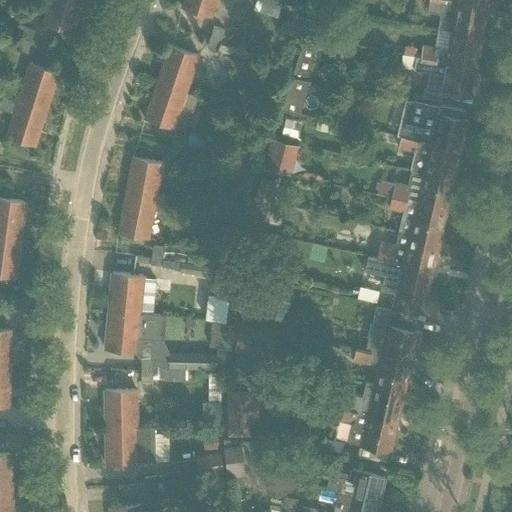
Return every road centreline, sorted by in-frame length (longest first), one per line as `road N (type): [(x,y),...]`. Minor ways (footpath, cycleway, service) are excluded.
road 1 (residential): [(67,511),(65,351),(76,229),(98,127),(141,0)]
road 2 (tertiary): [(439,511),(511,201)]
